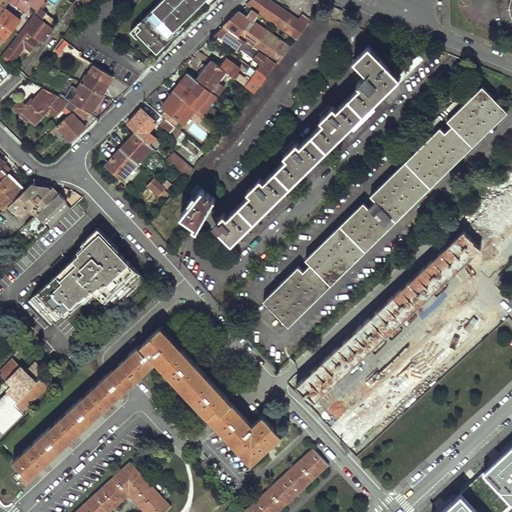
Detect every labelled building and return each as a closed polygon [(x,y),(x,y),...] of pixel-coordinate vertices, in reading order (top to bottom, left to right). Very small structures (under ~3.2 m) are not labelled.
[(10,0),(0,0),(0,14),(6,7),(10,1),(10,0)] [(31,5),(24,0),(10,0),(10,1),(25,13),(31,5)] [(24,0),(31,5),(37,10),(44,0),(24,0)] [(160,0),(136,24),(140,27),(135,32),(139,36),(156,53),(176,34),(172,31),(181,23),(204,0),(207,0),(209,1),(209,0),(160,0)] [(282,44),(264,32),(252,48),(276,64),(277,65),(309,23),(300,16),(297,22),(264,0),(250,0),(246,5),(292,36),(289,41),(286,39),(282,44)] [(21,19),(6,7),(0,14),(0,35),(5,39),(21,19)] [(39,10),(5,54),(13,59),(23,47),(28,52),(35,42),(28,37),(30,35),(38,41),(44,41),(52,30),(49,28),(41,21),(46,15),(39,10)] [(254,93),(197,165),(208,173),(328,21),(318,12),(309,23),(277,65),(276,64),(265,78),(254,93)] [(250,12),(245,19),(252,24),(256,16),(250,12)] [(252,24),(245,19),(237,13),(222,28),(252,48),(264,32),(252,24)] [(54,22),(46,15),(41,21),(49,28),(54,22)] [(184,27),(181,23),(172,31),(176,34),(184,27)] [(140,27),(136,24),(129,31),(136,39),(139,36),(135,32),(140,27)] [(222,28),(215,34),(253,60),(253,59),(261,65),(256,72),(265,78),(276,64),(252,48),(222,28)] [(224,214),(213,225),(221,234),(231,244),(400,78),(368,45),(351,61),(365,75),(355,84),(358,87),(335,109),(332,106),(319,119),(322,123),(299,146),(296,142),(283,155),(286,158),(263,181),(260,177),(246,190),(250,194),(227,217),(224,214)] [(220,63),(217,66),(225,71),(228,74),(254,93),(265,78),(256,72),(247,83),(243,80),(244,78),(236,72),(239,69),(225,58),(221,64),(220,63)] [(225,71),(217,66),(211,61),(196,81),(206,89),(216,97),(223,89),(219,85),(216,83),(225,71)] [(114,75),(95,64),(88,75),(86,74),(81,82),(102,94),(114,75)] [(228,74),(225,71),(216,83),(219,85),(228,74)] [(187,74),(173,92),(192,107),(206,89),(196,81),(187,74)] [(102,94),(81,82),(78,89),(79,90),(72,103),(76,105),(91,114),(102,94)] [(481,85),(452,114),(466,128),(472,122),(483,111),(496,99),(481,85)] [(78,89),(72,86),(66,97),(72,103),(79,90),(78,89)] [(59,99),(45,91),(33,103),(28,108),(23,113),(23,114),(30,120),(35,125),(50,110),(56,115),(63,108),(65,110),(71,104),(61,98),(59,99)] [(173,92),(161,107),(183,124),(195,109),(192,107),(173,92)] [(496,99),(483,111),(494,123),(507,111),(496,99)] [(13,109),(20,116),(23,114),(23,113),(28,108),(25,105),(21,101),(13,109)] [(91,114),(76,105),(56,126),(55,124),(50,130),(55,135),(60,130),(71,141),(85,126),(82,123),(91,114)] [(141,108),(127,124),(135,132),(152,147),(159,154),(165,148),(147,132),(155,122),(141,108)] [(483,111),(472,122),(484,134),(494,123),(483,111)] [(27,122),(30,120),(23,114),(20,116),(27,122)] [(438,127),(409,155),(435,181),(484,134),(472,122),(466,128),(452,114),(446,120),(451,125),(444,132),(438,127)] [(165,119),(158,127),(168,134),(169,133),(178,141),(184,134),(165,119)] [(135,132),(120,148),(137,163),(137,164),(152,147),(135,132)] [(120,148),(105,165),(122,180),(137,163),(120,148)] [(192,171),(172,153),(166,160),(187,177),(192,171)] [(435,181),(409,155),(392,172),(419,198),(435,181)] [(0,168),(0,179),(6,174),(9,170),(4,164),(0,168)] [(297,266),(262,300),(287,326),(419,198),(392,172),(370,194),(374,199),(367,207),(362,202),(304,260),(308,264),(301,271),(297,266)] [(0,179),(0,207),(3,210),(7,206),(22,192),(6,174),(0,179)] [(153,180),(148,185),(158,193),(160,192),(162,194),(165,191),(163,189),(153,180)] [(40,186),(36,190),(31,183),(22,192),(7,206),(18,218),(28,209),(34,215),(46,203),(40,197),(50,188),(48,186),(44,187),(40,186)] [(40,197),(46,203),(58,192),(52,186),(50,188),(40,197)] [(511,186),(453,241),(469,259),(481,247),(511,218),(511,186)] [(202,189),(180,214),(195,225),(199,218),(202,220),(215,198),(202,189)] [(195,225),(193,228),(196,230),(202,220),(199,218),(195,225)] [(24,225),(19,231),(27,238),(32,232),(24,225)] [(213,225),(205,232),(214,241),(221,234),(213,225)] [(80,254),(31,298),(52,321),(60,313),(64,317),(82,302),(83,303),(95,292),(106,304),(110,300),(111,302),(116,296),(118,298),(142,277),(119,252),(121,251),(100,229),(83,245),(84,247),(79,252),(80,254)] [(449,245),(443,250),(460,267),(465,263),(469,259),(453,241),(449,245)] [(443,250),(295,385),(305,396),(307,394),(314,401),(454,273),(460,267),(443,250)] [(511,281),(511,264),(506,270),(497,278),(505,288),(511,281)] [(354,410),(332,431),(348,448),(372,426),(383,416),(394,405),(406,394),(421,380),(437,366),(454,350),(472,334),(480,326),(483,323),(477,316),(478,315),(473,310),(472,312),(467,306),(354,410)] [(144,354),(137,347),(137,346),(113,368),(12,460),(19,468),(17,470),(26,480),(129,386),(156,361),(213,424),(250,465),(280,437),(261,416),(251,426),(233,406),(160,326),(140,344),(147,351),(144,354)] [(495,363),(507,352),(494,337),(481,349),(495,363)] [(463,364),(483,382),(494,371),(474,352),(463,364)] [(13,358),(0,370),(0,373),(6,379),(20,366),(13,358)] [(8,391),(0,399),(0,436),(24,413),(21,411),(15,404),(48,372),(49,370),(44,366),(41,369),(35,362),(30,366),(25,371),(20,366),(6,379),(12,385),(7,390),(8,391)] [(54,365),(49,370),(54,374),(59,369),(54,365)] [(48,372),(15,404),(21,411),(50,383),(48,380),(54,374),(49,370),(48,372)] [(307,394),(305,396),(302,398),(309,406),(314,401),(307,394)] [(501,511),(511,502),(511,444),(439,511),(501,511)] [(277,511),(289,502),(301,490),(314,478),(324,468),(327,466),(311,449),(243,511),(277,511)] [(129,461),(73,511),(108,511),(116,505),(127,495),(134,503),(141,511),(163,511),(170,506),(129,461)]
